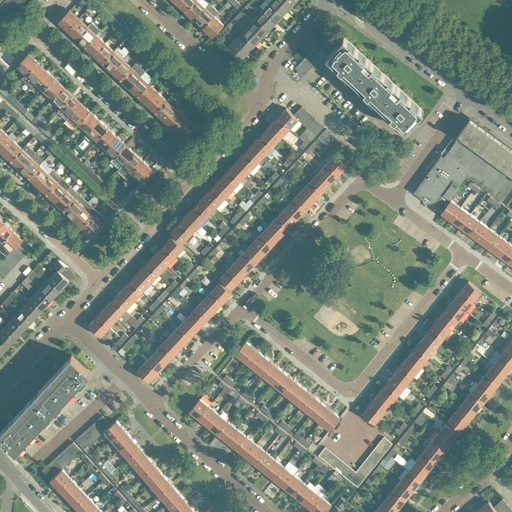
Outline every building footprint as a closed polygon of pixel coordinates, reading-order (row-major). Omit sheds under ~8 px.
[(0,0),(0,31),(12,19),(9,15),(23,0),(0,0)] [(105,8),(96,0),(95,0),(93,3),(102,11),(105,8)] [(179,0),(177,3),(186,11),(196,0),(179,0)] [(207,7),(206,6),(199,0),(196,0),(186,11),(194,20),(207,7)] [(290,8),(281,0),(271,0),(269,2),(286,18),(290,13),(288,10),(290,8)] [(203,28),(216,15),(215,14),(219,11),(210,2),(206,6),(207,7),(194,20),(203,28)] [(286,18),(269,2),(263,10),(276,22),(278,20),(281,23),(286,18)] [(67,30),(79,18),(70,10),(58,22),(67,30)] [(276,22),(263,10),(256,17),(272,32),(277,27),(274,24),(276,22)] [(225,23),(224,23),(216,15),(203,28),(212,36),(225,23)] [(123,24),(114,16),(110,20),(119,28),(123,24)] [(272,32),(256,17),(249,24),(262,37),(265,34),(268,37),(272,32)] [(76,38),(88,26),(79,18),(67,30),(76,38)] [(85,47),(96,35),(101,30),(92,22),(88,26),(76,38),(85,47)] [(131,33),(123,24),(119,28),(128,36),(131,33)] [(262,37),(249,24),(242,32),(258,47),(263,42),(260,39),(262,37)] [(258,47),(242,32),(235,39),(249,52),(251,49),(254,52),(258,47)] [(140,41),(131,33),(128,36),(137,44),(140,41)] [(94,55),(105,43),(96,35),(85,47),(94,55)] [(365,56),(344,36),(337,43),(331,37),(320,49),(327,55),(326,55),(327,55),(331,59),(329,61),(336,68),(338,66),(348,75),(365,56)] [(249,52),(235,39),(228,47),(245,62),(249,57),(247,54),(249,52)] [(148,48),(140,41),(137,44),(145,52),(148,48)] [(103,63),(114,51),(105,43),(94,55),(103,63)] [(114,51),(103,63),(112,71),(123,59),(127,55),(118,47),(114,51)] [(158,57),(148,48),(145,52),(155,61),(158,57)] [(304,76),(322,56),(314,48),(295,68),(304,76)] [(26,74),(37,62),(28,54),(17,66),(26,74)] [(391,81),(365,56),(348,75),(357,83),(355,86),(363,93),(365,90),(374,99),(391,81)] [(167,66),(158,57),(155,61),(164,69),(167,66)] [(131,67),(123,59),(112,71),(121,80),(131,67)] [(35,82),(46,70),(37,62),(26,74),(22,78),(31,86),(35,82)] [(140,66),(136,62),(131,67),(121,80),(129,88),(141,76),(145,71),(144,70),(145,69),(141,65),(140,66)] [(176,74),(167,66),(164,69),(172,77),(176,74)] [(44,91),(55,78),(46,70),(35,82),(44,91)] [(138,96),(150,84),(154,80),(145,71),(141,76),(129,88),(138,96)] [(185,82),(176,74),(172,77),(181,86),(185,82)] [(53,99),(64,87),(55,78),(44,91),(53,99)] [(424,111),(391,81),(374,99),(384,108),(382,110),(389,117),(391,115),(405,128),(406,129),(424,111)] [(194,90),(185,82),(181,86),(190,94),(194,90)] [(12,89),(8,85),(5,88),(1,84),(0,84),(0,90),(6,96),(9,92),(12,89)] [(147,104),(158,92),(150,84),(138,96),(147,104)] [(62,107),(73,95),(64,87),(53,99),(61,107),(62,107)] [(202,99),(194,90),(190,94),(199,102),(202,99)] [(18,100),(9,92),(6,96),(15,104),(18,100)] [(156,113),(167,101),(158,92),(147,104),(156,113)] [(67,119),(82,103),(73,95),(62,107),(61,107),(58,111),(67,119)] [(167,101),(156,113),(165,121),(176,109),(180,104),(171,96),(167,101)] [(211,106),(202,99),(199,102),(207,110),(211,106)] [(27,109),(18,100),(15,104),(24,112),(27,109)] [(79,124),(90,112),(82,103),(67,119),(75,127),(79,123),(79,124)] [(298,119),(306,110),(302,106),(294,115),(298,119)] [(298,119),(294,115),(286,107),(278,116),(290,128),(298,119)] [(36,117),(27,109),(24,112),(32,120),(36,117)] [(185,117),(176,109),(165,121),(174,129),(185,117)] [(302,123),(311,114),(306,110),(298,119),(302,123)] [(88,132),(99,120),(90,112),(79,124),(88,132)] [(307,127),(315,118),(311,114),(302,123),(307,127)] [(290,128),(278,116),(270,125),(282,137),(290,128)] [(45,125),(36,117),(32,120),(41,129),(45,125)] [(194,126),(193,125),(185,117),(174,129),(183,138),(194,126)] [(311,131),(320,122),(315,118),(307,127),(311,131)] [(511,150),(477,125),(469,119),(468,121),(467,122),(459,134),(459,133),(458,135),(457,136),(458,137),(444,157),(441,155),(414,192),(421,197),(421,198),(428,203),(433,203),(443,210),(450,199),(460,185),(466,177),(468,175),(496,195),(503,200),(511,187),(511,150)] [(97,140),(108,128),(99,120),(88,132),(97,140)] [(316,136),(324,127),(320,122),(311,131),(316,136)] [(53,133),(45,125),(41,129),(50,137),(53,133)] [(274,145),(282,137),(270,125),(261,134),(274,145)] [(316,136),(311,131),(307,127),(299,136),(304,141),(308,144),(316,136)] [(106,148),(117,136),(108,128),(97,140),(106,148)] [(322,142),(331,133),(326,129),(318,138),(322,142)] [(0,150),(3,152),(14,140),(5,132),(0,137),(0,150)] [(62,142),(53,133),(50,137),(59,145),(62,142)] [(327,146),(335,137),(331,133),(322,142),(326,145),(327,146)] [(274,145),(261,134),(253,143),(265,154),(274,145)] [(115,157),(126,145),(117,136),(106,148),(115,157)] [(331,150),(340,141),(335,137),(327,146),(331,150)] [(326,145),(322,142),(318,138),(310,146),(313,150),(318,154),(326,145)] [(23,149),(22,148),(14,140),(3,152),(11,161),(23,149)] [(336,154),(344,145),(340,141),(331,150),(336,154)] [(71,150),(62,142),(59,145),(68,153),(71,150)] [(20,169),(36,152),(27,143),(22,148),(23,149),(11,161),(20,169)] [(265,154),(253,143),(245,151),(257,163),(265,154)] [(123,165),(135,153),(126,145),(115,157),(111,160),(120,169),(123,165)] [(345,161),(352,153),(347,148),(340,156),(345,161)] [(80,158),(71,150),(68,153),(77,162),(80,158)] [(249,171),(257,163),(245,151),(237,160),(249,171)] [(29,177),(45,160),(36,152),(20,169),(29,177)] [(120,169),(118,170),(127,178),(132,173),(143,161),(135,153),(123,165),(120,169)] [(291,162),(296,157),(292,154),(288,159),(291,162)] [(336,154),(327,163),(339,174),(348,165),(336,154)] [(84,162),(80,158),(77,162),(85,170),(89,166),(88,166),(92,163),(87,158),(84,162)] [(301,162),(298,159),(293,164),(297,167),(301,162)] [(38,186),(54,168),(45,160),(29,177),(38,186)] [(241,180),(249,171),(237,160),(228,169),(241,180)] [(132,173),(127,178),(136,187),(141,182),(152,170),(143,161),(132,173)] [(339,174),(327,163),(319,172),(331,183),(339,174)] [(98,175),(89,166),(85,170),(94,178),(98,175)] [(47,194),(63,177),(54,168),(38,186),(47,194)] [(241,180),(228,169),(220,178),(232,189),(241,180)] [(331,183),(319,172),(311,181),(323,191),(331,183)] [(106,183),(98,175),(94,178),(103,186),(106,183)] [(55,202),(71,185),(63,177),(47,194),(55,202)] [(232,189),(220,178),(212,187),(224,198),(232,189)] [(323,191),(311,181),(303,189),(315,200),(323,191)] [(115,191),(106,183),(103,186),(112,195),(115,191)] [(64,210),(80,193),(71,185),(55,202),(64,210)] [(224,198),(212,187),(204,195),(216,207),(224,198)] [(315,200),(303,189),(295,198),(306,209),(315,200)] [(124,199),(115,191),(112,195),(120,202),(124,199)] [(89,202),(80,193),(64,210),(73,219),(89,202)] [(216,207),(204,195),(195,204),(208,216),(216,207)] [(306,209),(295,198),(287,207),(298,218),(306,209)] [(460,207),(450,199),(443,210),(441,212),(451,220),(460,207)] [(82,227),(98,210),(89,202),(73,219),(82,227)] [(208,216),(195,204),(187,213),(199,224),(208,216)] [(242,215),(246,210),(243,206),(238,211),(242,215)] [(298,218),(287,207),(278,216),(290,227),(298,218)] [(470,214),(460,207),(451,220),(461,227),(470,214)] [(91,235),(107,218),(98,210),(82,227),(91,235)] [(191,233),(199,224),(187,213),(179,222),(191,233)] [(480,221),(470,214),(461,227),(470,234),(480,221)] [(290,227),(278,216),(270,225),(281,236),(290,227)] [(489,228),(480,221),(470,234),(480,241),(489,228)] [(0,245),(14,230),(5,222),(0,227),(0,245)] [(191,233),(179,222),(171,231),(184,243),(192,234),(191,233)] [(225,232),(230,227),(226,224),(222,229),(225,232)] [(281,236),(270,225),(262,233),(273,244),(281,236)] [(499,235),(489,228),(480,241),(490,248),(499,235)] [(23,239),(14,230),(0,245),(0,249),(7,256),(10,252),(11,251),(11,252),(15,248),(19,243),(23,239)] [(273,244),(262,233),(254,242),(265,253),(273,244)] [(234,241),(231,237),(227,234),(223,239),(227,242),(230,245),(234,241)] [(184,246),(172,235),(163,245),(175,256),(184,246)] [(509,242),(499,235),(490,248),(499,255),(509,242)] [(209,249),(214,245),(210,241),(206,246),(209,249)] [(265,253),(254,242),(245,251),(257,262),(265,253)] [(511,258),(511,244),(509,242),(499,255),(509,263),(511,258)] [(27,251),(19,243),(15,248),(23,256),(27,251)] [(175,256),(163,245),(155,254),(167,265),(175,256)] [(23,256),(15,248),(11,252),(11,251),(10,252),(19,260),(23,256)] [(257,262),(245,251),(237,260),(249,271),(257,262)] [(10,252),(7,256),(6,256),(15,264),(19,260),(10,252)] [(167,265),(155,254),(147,262),(159,273),(167,265)] [(15,264),(6,256),(2,261),(11,269),(15,264)] [(62,273),(67,268),(57,259),(52,264),(57,269),(48,279),(60,290),(70,280),(62,273)] [(249,271),(237,260),(229,268),(241,279),(249,271)] [(11,269),(2,261),(0,262),(0,266),(7,273),(11,269)] [(151,282),(159,273),(147,262),(139,271),(151,282)] [(190,270),(195,265),(191,262),(187,267),(190,270)] [(241,279),(229,268),(220,278),(232,289),(241,279)] [(37,272),(33,269),(27,276),(30,280),(37,272)] [(142,291),(151,282),(139,271),(130,280),(142,291)] [(187,284),(196,275),(192,271),(184,281),(187,284)] [(60,290),(48,279),(40,288),(52,299),(60,290)] [(134,300),(142,291),(130,280),(122,289),(134,300)] [(179,293),(187,284),(184,281),(176,289),(179,293)] [(220,281),(212,290),(224,301),(232,292),(220,281)] [(468,281),(460,291),(473,301),(481,292),(468,281)] [(52,299),(40,288),(30,298),(42,309),(52,299)] [(18,292),(15,289),(9,296),(12,299),(18,292)] [(134,300),(122,289),(114,298),(126,309),(134,300)] [(224,301),(212,290),(204,299),(216,310),(224,301)] [(473,301),(460,291),(453,300),(466,311),(473,301)] [(7,305),(12,299),(9,296),(3,301),(7,305)] [(42,309),(30,298),(22,308),(34,319),(42,309)] [(124,323),(132,314),(126,309),(114,298),(106,306),(118,318),(124,323)] [(216,310),(204,299),(196,308),(207,319),(216,310)] [(466,311),(453,300),(446,309),(458,320),(466,311)] [(109,327),(118,318),(106,306),(97,316),(109,327)] [(34,319),(22,308),(13,317),(25,328),(34,319)] [(207,319),(196,308),(187,317),(199,328),(207,319)] [(458,320),(446,309),(438,319),(451,329),(458,320)] [(493,317),(498,312),(495,309),(490,315),(493,317)] [(109,327),(97,316),(89,325),(101,336),(109,327)] [(25,328),(13,317),(4,327),(16,338),(25,328)] [(199,328),(187,317),(179,325),(191,337),(199,328)] [(444,338),(451,329),(438,319),(431,328),(444,338)] [(151,323),(147,320),(142,325),(146,328),(151,323)] [(191,337),(179,325),(171,335),(182,346),(191,337)] [(16,338),(4,327),(0,331),(0,341),(7,348),(16,338)] [(479,336),(483,330),(479,327),(475,333),(479,336)] [(444,338),(431,328),(423,337),(436,347),(444,338)] [(489,335),(485,332),(481,338),(484,341),(489,335)] [(182,346),(171,335),(162,343),(174,355),(182,346)] [(134,340),(131,337),(126,342),(130,345),(134,340)] [(428,357),(436,347),(423,337),(416,347),(428,357)] [(245,361),(255,348),(245,340),(235,353),(245,361)] [(174,355),(162,343),(154,352),(166,363),(174,355)] [(511,347),(509,345),(501,355),(511,363),(511,347)] [(421,367),(428,357),(416,347),(408,357),(421,367)] [(254,368),(264,356),(255,348),(245,361),(254,368)] [(166,363),(154,352),(146,361),(158,372),(166,363)] [(66,398),(90,372),(72,355),(47,381),(66,398)] [(511,367),(511,363),(501,355),(494,363),(507,374),(511,367)] [(264,376),(274,363),(264,356),(254,368),(264,376)] [(414,376),(421,367),(408,357),(401,366),(414,376)] [(158,372),(146,361),(138,370),(149,381),(158,372)] [(273,384),(284,371),(274,363),(264,376),(273,384)] [(507,374),(494,363),(486,373),(499,384),(507,374)] [(448,373),(453,368),(449,365),(445,370),(448,373)] [(406,385),(414,376),(401,366),(393,375),(406,385)] [(462,368),(458,366),(450,376),(454,379),(462,368)] [(283,391),(293,379),(284,371),(273,384),(283,391)] [(499,384),(486,373),(479,383),(491,393),(499,384)] [(399,395),(406,385),(393,375),(386,384),(399,395)] [(292,399),(302,386),(293,379),(283,391),(292,399)] [(41,425),(66,398),(47,381),(22,407),(41,425)] [(491,393),(479,383),(471,392),(484,402),(491,393)] [(391,404),(399,395),(386,384),(378,394),(391,404)] [(302,407),(312,394),(302,386),(292,399),(302,407)] [(443,392),(440,389),(435,394),(439,397),(443,392)] [(484,402),(471,392),(463,401),(476,412),(484,402)] [(311,414),(322,401),(312,394),(302,407),(311,414)] [(383,413),(391,404),(378,394),(371,403),(383,413)] [(199,418),(210,406),(200,398),(189,410),(199,418)] [(321,422),(331,409),(322,401),(311,414),(321,422)] [(476,412),(463,401),(456,411),(468,421),(476,412)] [(376,423),(383,413),(371,403),(363,413),(376,423)] [(266,412),(269,409),(263,404),(260,408),(266,412)] [(209,426),(219,413),(210,406),(199,418),(209,426)] [(0,436),(16,451),(41,425),(22,407),(0,431),(0,436)] [(330,429),(340,417),(341,417),(331,409),(321,422),(330,429)] [(426,413),(423,410),(418,416),(422,419),(426,413)] [(468,421),(456,411),(448,420),(461,430),(468,421)] [(228,421),(219,413),(209,426),(218,433),(228,421)] [(111,424),(103,415),(99,419),(107,428),(111,424)] [(107,428),(99,419),(94,423),(103,433),(104,431),(107,428)] [(285,427),(288,424),(283,419),(279,423),(285,427)] [(112,440),(125,429),(117,420),(111,424),(107,428),(104,431),(112,440)] [(227,441),(238,428),(228,421),(218,433),(227,441)] [(459,433),(447,422),(438,432),(451,443),(459,433)] [(103,433),(94,423),(90,427),(98,437),(103,433)] [(98,437),(90,427),(85,431),(93,441),(98,437)] [(237,448),(247,436),(238,428),(227,441),(237,448)] [(119,448),(132,437),(125,429),(112,440),(119,448)] [(411,432),(407,429),(403,435),(406,438),(411,432)] [(93,441),(85,431),(80,435),(89,445),(93,441)] [(451,443),(438,432),(431,442),(444,452),(451,443)] [(89,445),(80,435),(76,439),(84,449),(89,445)] [(246,456),(257,443),(247,436),(237,448),(246,456)] [(127,457),(140,447),(132,437),(119,448),(127,457)] [(394,444),(392,443),(385,437),(381,441),(390,448),(394,444)] [(302,445),(296,440),(293,444),(299,449),(302,445)] [(82,451),(74,441),(69,446),(77,455),(82,451)] [(390,448),(381,441),(378,446),(386,452),(390,448)] [(444,452),(431,442),(423,451),(436,462),(444,452)] [(256,464),(266,451),(257,443),(246,456),(256,464)] [(301,456),(307,449),(302,445),(299,449),(297,452),(301,456)] [(77,455),(69,446),(64,450),(73,459),(77,455)] [(386,452),(378,446),(374,450),(383,457),(386,452)] [(135,467),(148,456),(140,447),(127,457),(135,467)] [(324,459),(331,450),(326,447),(319,455),(324,459)] [(396,451),(392,448),(388,453),(391,456),(396,451)] [(73,459),(64,450),(60,454),(68,463),(73,459)] [(328,462),(335,454),(331,450),(324,459),(328,462)] [(383,457),(374,450),(371,454),(379,461),(383,457)] [(265,471),(276,459),(266,451),(256,464),(265,471)] [(436,462),(423,451),(416,461),(429,471),(436,462)] [(68,463),(60,454),(55,458),(64,467),(68,463)] [(90,459),(85,454),(82,457),(87,462),(90,459)] [(332,466),(339,457),(335,454),(328,462),(332,466)] [(379,461),(371,454),(367,459),(376,465),(379,461)] [(143,476),(156,465),(148,456),(135,467),(143,476)] [(321,460),(315,456),(312,459),(318,464),(321,460)] [(337,469),(343,461),(339,457),(332,466),(337,469)] [(64,467),(55,458),(51,462),(59,471),(62,469),(64,467)] [(285,466),(276,459),(265,471),(275,479),(285,466)] [(376,465),(367,459),(364,463),(372,470),(376,465)] [(285,466),(275,479),(284,487),(294,474),(294,473),(298,468),(289,461),(285,466)] [(341,473),(348,464),(343,461),(337,469),(341,473)] [(429,471),(416,461),(408,470),(421,480),(429,471)] [(59,471),(51,462),(46,466),(55,475),(59,471)] [(372,470),(364,463),(360,467),(369,474),(372,470)] [(345,476),(352,468),(348,464),(341,473),(345,476)] [(151,485),(164,474),(156,465),(143,476),(151,485)] [(381,469),(377,466),(373,472),(376,475),(381,469)] [(360,467),(357,471),(365,478),(369,474),(360,467)] [(352,468),(345,476),(358,487),(365,478),(357,471),(352,468)] [(59,489),(71,478),(62,469),(59,471),(55,475),(50,480),(59,489)] [(421,480),(408,470),(401,480),(414,490),(421,480)] [(339,475),(334,471),(331,475),(336,479),(339,475)] [(159,494),(172,484),(164,474),(151,485),(159,494)] [(293,494),(304,481),(294,474),(284,487),(293,494)] [(79,486),(71,478),(59,489),(67,497),(79,486)] [(414,490),(401,480),(393,489),(406,499),(414,490)] [(303,502),(313,489),(304,481),(293,494),(303,502)] [(167,504),(180,493),(172,484),(159,494),(167,504)] [(366,488),(362,485),(357,491),(361,494),(366,488)] [(75,506),(87,495),(79,486),(67,497),(75,506)] [(312,509),(322,496),(313,489),(303,502),(312,509)] [(406,499),(393,489),(386,498),(399,509),(406,499)] [(122,495),(118,490),(114,493),(119,498),(122,495)] [(174,511),(176,511),(188,502),(180,493),(167,504),(174,511)] [(80,511),(86,511),(95,504),(87,495),(75,506),(80,511)] [(325,511),(332,504),(322,496),(312,509),(315,511),(325,511)] [(395,511),(399,509),(386,498),(378,508),(383,511),(395,511)] [(498,511),(507,504),(503,499),(494,507),(498,511)] [(498,511),(494,507),(489,501),(480,509),(482,511),(498,511)] [(194,511),(195,511),(188,502),(176,511),(194,511)]
